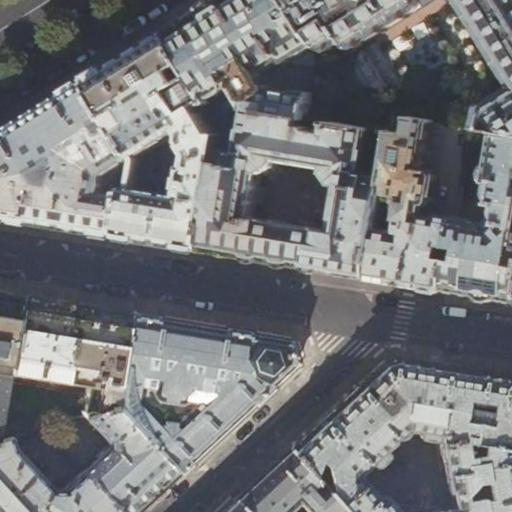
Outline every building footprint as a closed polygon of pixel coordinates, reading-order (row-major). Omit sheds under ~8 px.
[(283,14),(295,7),(290,0),(221,0),(219,1),(168,33),(187,64),(194,76),(215,110),(223,123),(247,109),(306,118),(309,119),(312,93),(298,91),(297,91),(296,92),(295,93),(276,91),(267,77),(271,75),(268,70),(282,61),(284,64),(285,64),(287,64),(319,44),(301,17),(291,22),(287,22),(283,14)] [(511,0),(290,0),(295,7),(301,17),(319,44),(319,45),(328,51),(346,40),(352,51),(358,48),(435,0),(460,0),(511,83),(511,88),(480,107),(477,128),(497,132),(511,134),(511,0)] [(174,72),(187,64),(168,33),(127,58),(88,82),(131,155),(130,162),(137,158),(179,133),(181,136),(180,142),(188,155),(186,166),(183,165),(177,195),(126,186),(125,192),(118,236),(163,244),(202,250),(221,140),(222,136),(215,135),(207,120),(203,119),(200,115),(209,110),(211,112),(215,110),(194,76),(191,78),(191,79),(182,85),(174,72)] [(346,40),(328,51),(334,62),(346,55),(348,58),(343,62),(351,75),(345,79),(353,90),(358,87),(367,101),(373,98),(376,104),(388,97),(384,91),(391,87),(366,47),(360,51),(358,48),(352,51),(346,40)] [(131,155),(88,82),(16,127),(0,136),(0,216),(24,220),(118,236),(125,192),(126,186),(130,162),(131,155)] [(222,134),(243,138),(242,144),(221,140),(202,250),(283,264),(370,278),(380,224),(383,203),(389,168),(367,164),(372,128),(333,122),(331,133),(312,130),(310,126),(305,125),(306,118),(247,109),(223,123),(222,134)] [(398,114),(389,168),(383,203),(380,224),(370,278),(402,283),(445,291),(458,216),(444,214),(443,213),(441,214),(439,216),(438,217),(427,215),(428,207),(431,207),(433,206),(434,205),(435,202),(439,173),(439,172),(439,171),(437,169),(436,169),(426,168),(433,120),(398,114)] [(511,134),(497,132),(490,168),(488,170),(487,172),(486,174),(485,178),(485,182),(486,185),(487,187),(490,187),(489,196),(490,196),(489,198),(491,198),(490,201),(493,202),(492,208),(499,210),(498,211),(497,213),(497,215),(498,217),(489,224),(476,222),(477,219),(458,216),(445,291),(481,297),(511,301),(511,134)] [(0,292),(0,419),(8,373),(21,296),(0,292)] [(73,304),(21,296),(8,373),(85,386),(82,410),(78,411),(80,416),(83,415),(115,405),(129,314),(73,304)] [(286,341),(285,340),(200,326),(129,314),(115,405),(177,472),(226,426),(293,363),(292,362),(295,362),(301,356),(296,342),(288,340),(286,341)] [(480,511),(478,497),(462,499),(461,496),(472,484),(469,457),(465,457),(463,443),(470,444),(473,422),(461,420),(464,400),(467,401),(467,404),(476,406),(481,373),(392,358),(380,363),(288,448),(313,477),(322,461),(328,469),(330,486),(333,490),(329,494),(345,511),(480,511)] [(511,511),(511,377),(481,373),(476,406),(485,407),(487,404),(490,404),(486,424),(473,422),(470,444),(479,446),(478,456),(469,457),(472,484),(481,483),(484,499),(480,499),(479,497),(478,497),(480,511),(511,511)] [(177,472),(115,405),(83,415),(107,441),(106,448),(81,472),(118,511),(133,511),(148,498),(177,472)] [(10,438),(0,440),(0,485),(25,511),(118,511),(81,472),(61,489),(52,490),(13,447),(10,438)] [(245,511),(286,511),(297,502),(306,511),(345,511),(329,494),(318,482),(313,477),(288,448),(266,469),(233,499),(245,511)] [(25,511),(0,485),(0,511),(25,511)] [(245,511),(233,499),(219,511),(245,511)]
